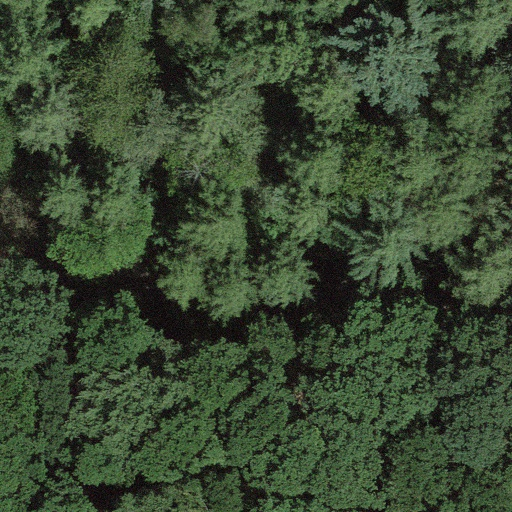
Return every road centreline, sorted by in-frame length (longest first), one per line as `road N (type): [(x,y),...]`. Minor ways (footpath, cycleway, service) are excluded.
road 1 (track): [(140,214),(277,255),(511,250)]
road 2 (track): [(0,249),(140,214),(195,0)]
